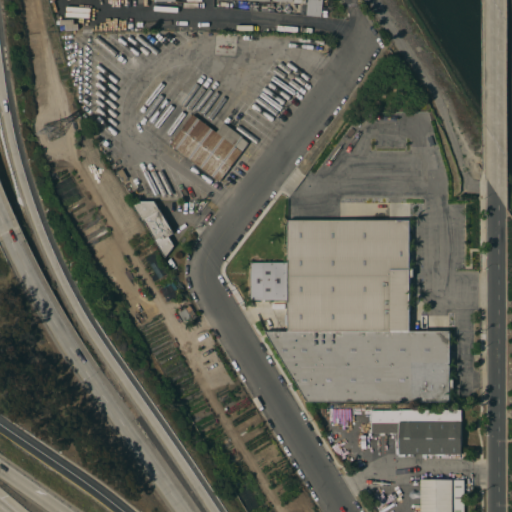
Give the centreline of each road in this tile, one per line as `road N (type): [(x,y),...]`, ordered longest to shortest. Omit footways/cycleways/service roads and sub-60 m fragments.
road 1 (residential): [(361,30),(360,44),(208,256),(205,276),(342,511)]
road 2 (motorway): [(212,511),(56,273),(22,188),(0,97)]
road 3 (motorway): [(182,511),(70,350),(12,248)]
road 4 (primary): [(495,205),(496,511)]
road 5 (primary): [(497,0),(495,205)]
road 6 (motorway): [(129,511),(2,422)]
